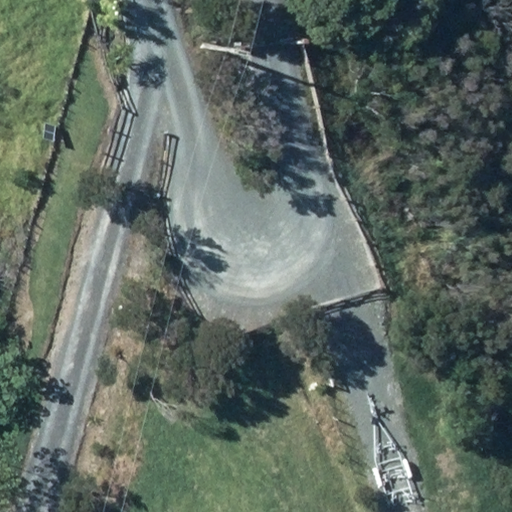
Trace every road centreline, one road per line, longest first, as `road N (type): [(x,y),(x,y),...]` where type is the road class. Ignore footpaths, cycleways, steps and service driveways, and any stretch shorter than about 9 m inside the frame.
road 1 (unknown): [(167,39),(139,115),(88,336),(32,511)]
road 2 (residential): [(154,0),(265,325)]
